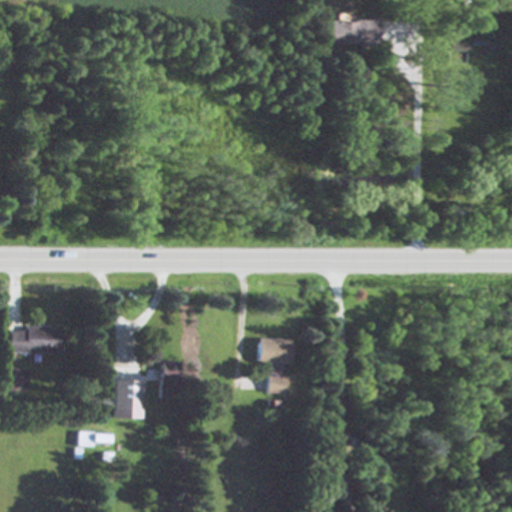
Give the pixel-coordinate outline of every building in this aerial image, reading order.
[(324,22),(324,44),(358,45),(358,46),(376,46),(376,22),(324,22)] [(447,52),(465,53),(466,42),(447,41),(447,52)] [(58,355),(59,327),(20,327),(20,332),(6,332),(6,354),(58,355)] [(282,395),(283,377),(276,377),(277,365),(286,365),(286,340),(254,340),(254,364),(265,365),(264,395),(282,395)] [(175,363),(159,363),(157,400),(174,400),(175,363)] [(139,382),(111,382),(110,419),(138,420),(139,382)] [(90,449),(90,445),(107,445),(107,435),(74,434),(74,448),(90,449)]
